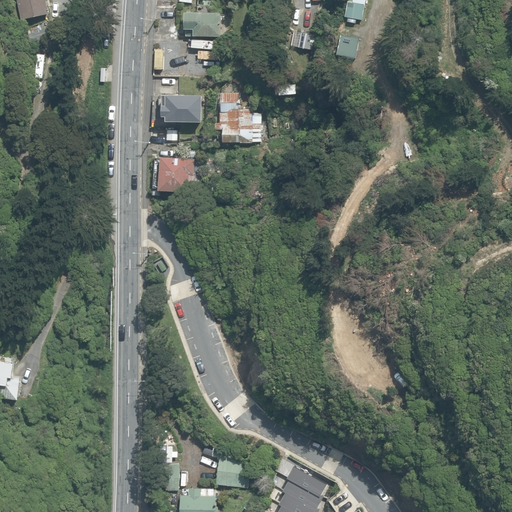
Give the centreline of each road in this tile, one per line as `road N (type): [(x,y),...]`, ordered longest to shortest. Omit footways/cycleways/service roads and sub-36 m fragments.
road 1 (residential): [(385,511),(355,476),(238,409),(216,374),(170,242),(150,224),(127,222)]
road 2 (tertiary): [(127,222),(127,511)]
road 3 (tertiary): [(136,0),(127,222)]
